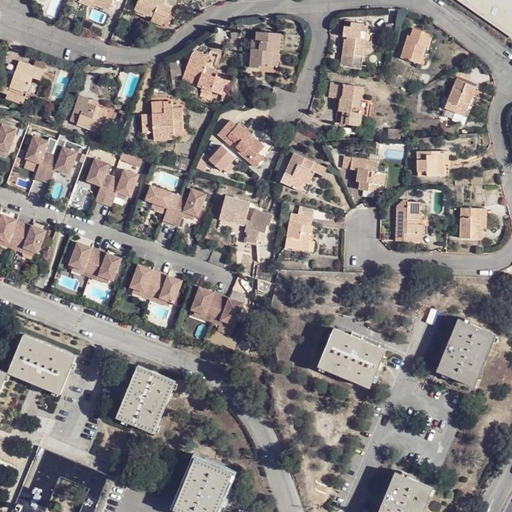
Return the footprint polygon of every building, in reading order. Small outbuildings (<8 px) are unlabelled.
[(156,15),(161,18),(167,9),(156,4),(159,0),(132,0),(128,7),(152,22),(156,15)] [(511,0),(458,0),(511,35),(511,0)] [(165,21),(161,18),(156,15),(152,22),(161,28),(165,21)] [(346,26),(338,25),(336,36),(340,37),(337,64),(359,66),(363,37),(355,37),(358,22),(347,21),(346,26)] [(419,31),(409,29),(407,38),(401,36),(395,58),(415,65),(420,49),(424,50),(429,37),(417,34),(419,31)] [(270,51),(279,52),(280,33),(255,30),(255,40),(249,38),(247,68),(259,69),(259,64),(268,65),(270,51)] [(278,65),(279,52),(270,51),(268,65),(278,65)] [(47,56),(35,52),(31,66),(42,69),(47,56)] [(207,52),(202,67),(211,71),(216,56),(207,52)] [(201,72),(202,67),(186,60),(181,72),(198,78),(195,87),(220,95),(227,77),(215,73),(215,78),(201,72)] [(43,70),(42,69),(31,66),(20,63),(16,77),(5,73),(0,86),(0,93),(8,96),(9,91),(26,97),(32,78),(40,81),(43,70)] [(46,71),(44,78),(54,82),(56,75),(46,71)] [(448,97),(454,102),(464,89),(447,75),(428,98),(439,108),(448,97)] [(360,83),(329,81),(328,96),(338,96),(338,107),(347,108),(346,120),(361,121),(362,108),(354,108),(355,103),(360,103),(360,83)] [(94,99),(80,94),(74,108),(82,110),(77,124),(101,132),(109,109),(92,103),(94,99)] [(445,113),(454,102),(448,97),(439,108),(445,113)] [(164,114),(141,115),(141,133),(172,130),(172,135),(184,134),(183,107),(162,108),(164,114)] [(233,125),(228,119),(216,131),(254,168),(264,157),(259,153),(264,147),(237,121),(233,125)] [(0,146),(3,148),(6,149),(14,127),(0,121),(0,146)] [(47,140),(32,134),(24,156),(27,157),(38,161),(36,166),(32,176),(40,179),(50,152),(43,149),(47,140)] [(459,138),(459,146),(475,147),(475,138),(459,138)] [(195,167),(202,172),(209,163),(226,176),(233,167),(229,163),(234,156),(219,144),(209,157),(205,154),(195,167)] [(58,155),(50,152),(40,179),(48,182),(52,172),(54,167),(64,171),(68,172),(76,151),(62,145),(58,155)] [(379,159),(346,150),(343,163),(357,167),(354,179),(358,180),(357,187),(379,193),(380,184),(376,184),(380,168),(377,168),(379,159)] [(443,151),(417,150),(416,175),(445,178),(445,162),(443,162),(443,151)] [(328,167),(295,153),(281,184),(301,191),(310,172),(323,178),(328,167)] [(108,161),(93,156),(85,178),(88,179),(99,183),(97,188),(94,198),(101,201),(112,174),(104,171),(108,161)] [(38,161),(27,157),(26,162),(36,166),(38,161)] [(64,171),(54,167),(52,172),(63,176),(64,171)] [(119,177),(112,174),(101,201),(109,204),(113,194),(115,190),(125,193),(129,195),(137,172),(123,167),(119,177)] [(99,183),(88,179),(87,184),(97,188),(99,183)] [(179,195),(150,183),(144,198),(152,201),(166,206),(164,210),(161,219),(169,222),(179,195)] [(187,197),(179,195),(169,222),(177,225),(181,215),(183,210),(193,214),(197,215),(205,193),(191,188),(187,197)] [(125,193),(115,190),(113,194),(124,198),(125,193)] [(251,205),(226,198),(220,218),(248,227),(248,226),(252,223),(246,222),(251,205)] [(166,206),(152,201),(150,205),(164,210),(166,206)] [(407,208),(396,207),(395,241),(418,241),(428,242),(428,233),(423,233),(424,202),(407,202),(407,208)] [(481,226),(480,207),(461,207),(461,236),(485,236),(485,226),(481,226)] [(489,207),(480,207),(481,226),(485,226),(490,226),(489,207)] [(274,216),(256,209),(249,221),(252,223),(248,226),(248,227),(246,233),(248,233),(245,243),(257,246),(257,242),(264,243),(267,234),(265,234),(268,227),(270,227),(274,216)] [(193,214),(183,210),(181,215),(192,218),(193,214)] [(22,220),(0,212),(0,213),(0,237),(6,239),(4,244),(12,247),(22,220)] [(310,234),(316,235),(317,223),(312,223),(314,217),(291,214),(286,247),(308,251),(310,234)] [(287,220),(280,219),(277,232),(284,234),(287,220)] [(44,229),(22,220),(12,247),(20,250),(21,245),(32,250),(35,251),(44,229)] [(220,221),(216,230),(225,234),(229,224),(220,221)] [(313,252),(316,235),(310,234),(308,251),(313,252)] [(98,249),(76,240),(67,262),(71,264),(81,268),(80,272),(88,275),(98,249)] [(32,250),(21,245),(20,250),(30,254),(32,250)] [(120,257),(98,249),(88,275),(96,278),(98,274),(108,277),(111,279),(120,257)] [(159,272),(137,263),(128,285),(142,291),(141,295),(148,298),(159,272)] [(81,268),(71,264),(69,268),(80,272),(81,268)] [(181,280),(159,272),(148,298),(156,301),(158,297),(168,301),(172,302),(181,280)] [(108,277),(98,274),(96,278),(106,282),(108,277)] [(220,295),(199,286),(190,308),(194,309),(204,313),(202,318),(210,321),(220,295)] [(142,291),(132,287),(130,291),(141,295),(142,291)] [(242,303),(220,295),(210,321),(218,324),(220,320),(230,324),(233,325),(242,303)] [(168,301),(158,297),(156,301),(167,305),(168,301)] [(204,313),(194,309),(192,314),(202,318),(204,313)] [(509,332),(471,316),(449,367),(488,383),(509,332)] [(220,320),(218,324),(228,328),(230,324),(220,320)] [(404,345),(350,323),(335,361),(389,383),(404,345)] [(35,331),(20,369),(73,391),(88,353),(35,331)] [(189,375),(150,360),(129,412),(168,428),(189,375)] [(0,419),(20,369),(0,361),(0,419)] [(36,447),(10,511),(43,511),(56,475),(88,487),(85,495),(105,503),(117,478),(36,447)] [(226,511),(243,468),(206,454),(186,506),(201,511),(226,511)] [(437,511),(449,486),(410,470),(392,511),(437,511)] [(101,511),(105,503),(85,495),(78,511),(101,511)]
